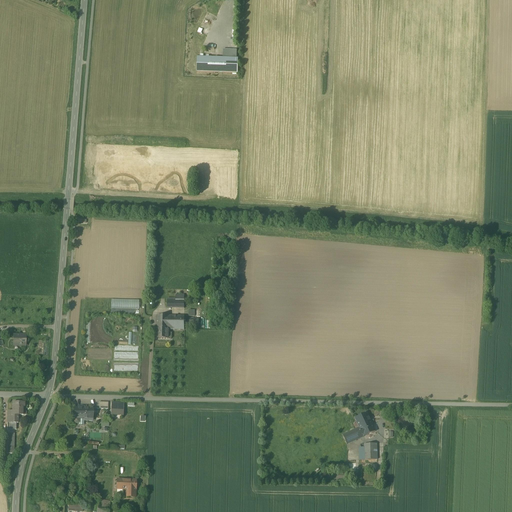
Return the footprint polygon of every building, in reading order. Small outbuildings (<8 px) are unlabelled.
[(237,50),(223,50),(223,58),(237,58),(237,50)] [(223,58),(197,57),(197,58),(197,72),(237,73),(237,59),(238,59),(238,58),(237,58),(223,58)] [(185,296),(176,296),(176,301),(167,301),(167,308),(184,308),(185,296)] [(184,316),(157,316),(157,330),(169,330),(184,330),(184,316)] [(169,330),(157,330),(157,338),(169,338),(169,330)] [(26,335),(14,335),(13,346),(25,346),(26,335)] [(24,403),(13,403),(13,405),(12,405),(12,410),(13,410),(13,411),(14,411),(14,412),(18,412),(18,415),(21,415),(21,412),(23,412),(23,407),(24,407),(24,403)] [(111,403),(111,415),(123,416),(124,403),(111,403)] [(93,409),(75,408),(75,419),(80,419),(84,419),(84,421),(92,421),(93,409)] [(367,413),(356,418),(360,427),(371,422),(367,413)] [(360,427),(343,435),(347,445),(376,432),(371,422),(360,427)] [(376,444),(364,445),(364,447),(359,448),(359,460),(377,459),(376,444)] [(126,497),(135,498),(136,480),(117,480),(116,489),(126,489),(126,497)] [(108,511),(110,504),(99,502),(96,511),(108,511)]
